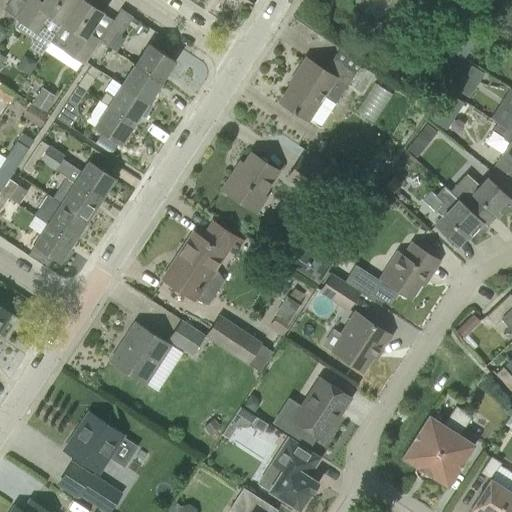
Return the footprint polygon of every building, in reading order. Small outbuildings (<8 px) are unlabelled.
[(50,14),(63,22),(77,0),(43,0),(42,3),(38,0),(28,0),(16,18),(38,33),(50,14)] [(103,12),(83,0),(77,0),(63,22),(77,32),(64,50),(85,64),(91,55),(100,41),(89,34),(103,12)] [(356,0),(367,7),(365,11),(386,25),(401,2),(405,5),(408,0),(356,0)] [(460,0),(461,4),(469,15),(490,0),(460,0)] [(120,36),(133,17),(121,9),(100,41),(91,55),(99,61),(117,35),(120,36)] [(149,43),(135,64),(162,82),(176,61),(149,43)] [(306,58),(306,59),(295,76),(296,77),(280,102),(319,128),(347,85),(362,64),(340,49),(325,71),(306,58)] [(148,103),(162,82),(135,64),(121,85),(148,103)] [(86,92),(90,85),(95,78),(86,72),(77,86),(86,92)] [(152,106),(148,103),(121,85),(114,97),(106,92),(100,101),(108,105),(107,106),(135,124),(141,115),(144,117),(152,106)] [(77,106),(86,92),(77,86),(68,100),(77,106)] [(42,88),(33,104),(47,113),(56,97),(42,88)] [(451,97),(450,98),(442,107),(454,118),(463,109),(451,97)] [(135,124),(107,106),(94,127),(121,145),(135,124)] [(37,110),(29,122),(40,128),(48,117),(37,110)] [(495,165),(511,176),(511,131),(507,128),(498,123),(492,131),(492,132),(485,143),(502,154),(495,165)] [(1,164),(2,165),(13,172),(28,149),(16,141),(1,164)] [(32,155),(41,160),(50,147),(41,141),(32,155)] [(101,200),(115,179),(108,174),(116,163),(95,150),(81,172),(62,159),(55,169),(67,177),(101,200)] [(232,174),(222,190),(252,209),(278,170),(251,153),(244,164),(240,162),(237,167),(238,167),(242,171),(237,177),(232,174)] [(32,174),(41,160),(32,155),(23,168),(32,174)] [(307,191),(321,171),(301,158),(287,178),(307,191)] [(394,176),(385,185),(394,193),(403,184),(394,176)] [(88,221),(101,200),(67,177),(53,198),(88,221)] [(459,199),(487,225),(495,217),(496,217),(504,209),(509,213),(511,209),(511,199),(488,177),(472,194),(468,189),(459,199)] [(0,193),(8,198),(17,185),(9,179),(0,193)] [(488,226),(487,225),(459,199),(445,187),(436,196),(443,203),(436,210),(442,217),(434,226),(458,247),(466,239),(467,239),(475,231),(480,235),(488,226)] [(0,210),(8,198),(0,193),(0,192),(0,210)] [(88,221),(53,198),(47,194),(34,215),(47,224),(74,241),(88,221)] [(235,236),(214,222),(203,239),(194,233),(179,256),(178,256),(181,259),(176,266),(172,265),(163,279),(193,299),(235,236)] [(74,241),(47,224),(33,245),(39,249),(53,258),(60,263),(74,241)] [(329,230),(302,270),(319,281),(345,241),(329,230)] [(423,284),(439,260),(412,243),(404,256),(398,252),(371,294),(390,306),(399,291),(410,298),(420,282),(423,284)] [(47,267),(53,258),(39,249),(33,258),(47,267)] [(348,309),(359,292),(331,274),(320,291),(348,309)] [(511,296),(510,294),(486,316),(495,325),(501,319),(511,330),(511,296)] [(268,328),(282,336),(293,319),(292,319),(299,308),(289,302),(282,313),(279,311),(268,328)] [(0,327),(10,312),(0,305),(0,327)] [(325,347),(362,371),(376,348),(380,351),(390,335),(356,312),(342,334),(336,330),(325,347)] [(248,365),(248,364),(260,372),(273,352),(262,344),(220,315),(206,337),(248,365)] [(191,355),(198,344),(204,334),(182,320),(176,329),(169,339),(191,355)] [(147,384),(158,391),(183,353),(135,322),(110,361),(146,384),(147,384)] [(464,337),(465,338),(467,335),(471,332),(463,324),(457,330),(464,337)] [(504,383),(511,376),(503,367),(495,374),(504,383)] [(338,416),(350,397),(320,378),(286,430),(310,446),(316,436),(320,438),(335,415),(338,416)] [(472,416),(456,406),(443,424),(429,415),(402,457),(417,467),(424,466),(430,470),(432,476),(447,486),(474,444),(460,435),(472,416)] [(123,434),(105,422),(89,411),(63,450),(98,473),(123,434)] [(256,417),(256,418),(251,425),(262,432),(267,424),(256,417)] [(209,435),(220,426),(215,418),(203,427),(209,435)] [(222,435),(229,440),(238,427),(230,422),(222,435)] [(268,490),(299,510),(310,493),(311,494),(319,482),(309,476),(320,457),(288,436),(271,463),(281,469),(268,490)] [(490,478),(491,479),(501,463),(491,456),(480,472),(490,479),(490,478)] [(79,494),(105,511),(107,511),(120,493),(92,474),(79,494)] [(497,511),(510,491),(491,479),(490,478),(490,479),(471,509),(475,511),(497,511)] [(275,511),(277,510),(243,488),(227,511),(275,511)] [(511,511),(511,492),(510,491),(497,511),(511,511)] [(18,508),(17,508),(15,511),(49,511),(30,500),(23,511),(18,508)]
